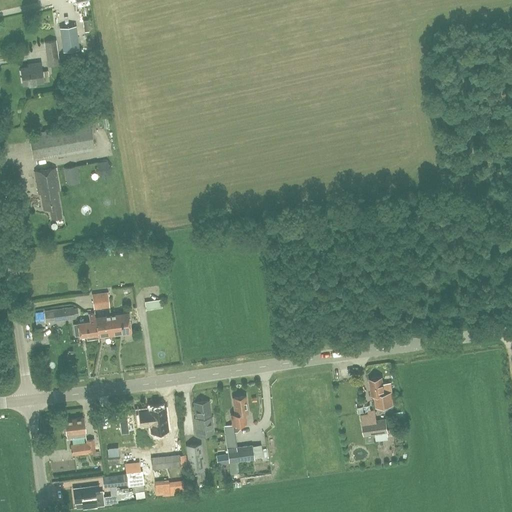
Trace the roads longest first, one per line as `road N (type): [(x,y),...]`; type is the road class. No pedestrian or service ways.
road 1 (tertiary): [(29,400),(511,330)]
road 2 (unclassified): [(29,400),(0,219)]
